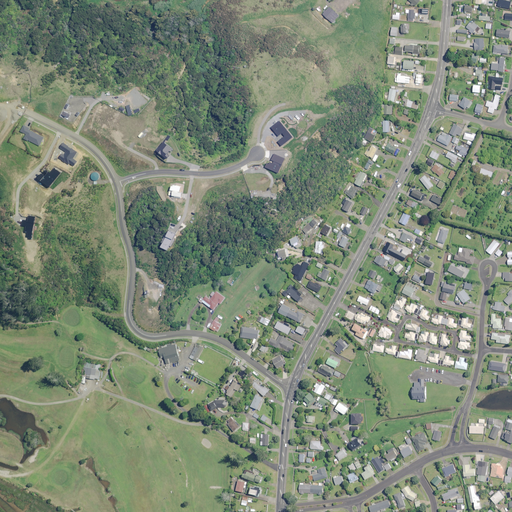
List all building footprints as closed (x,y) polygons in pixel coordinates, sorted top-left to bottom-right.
[(511,2),(501,0),(499,0),(498,7),(510,9),(511,2)] [(473,5),(465,5),(465,13),(467,14),(467,12),(472,12),(473,5)] [(340,16),(330,7),(323,14),(333,23),(340,16)] [(415,10),(410,10),(409,18),(408,18),(407,20),(413,21),(413,18),(416,19),(416,13),(415,13),(415,10)] [(476,31),(475,30),(478,26),(474,23),(472,25),(470,22),(466,27),(470,30),(470,31),(472,34),(473,33),(474,33),(476,31)] [(510,38),(511,31),(497,30),(496,36),(510,38)] [(475,50),(484,50),(484,47),(484,39),(475,39),(475,50)] [(509,47),(495,45),(493,54),(497,55),(497,53),(508,54),(509,47)] [(397,57),(389,56),(388,64),(396,65),(397,57)] [(504,72),(505,58),(500,57),(500,64),(492,63),(491,70),(499,71),(499,72),(504,72)] [(414,70),(415,61),(404,60),(403,69),(414,70)] [(406,83),(406,76),(401,76),(401,74),(398,73),(398,78),(396,78),(395,82),(406,83)] [(504,78),(490,77),(489,80),(491,80),(489,89),(503,91),(503,87),(496,86),(496,84),(503,85),(504,78)] [(399,91),(391,89),(388,101),(395,102),(396,96),(397,96),(399,91)] [(501,96),(496,94),(494,103),(488,101),(486,106),(490,107),(488,112),(494,114),(495,109),(497,110),(501,96)] [(149,100),(141,95),(139,98),(148,103),(149,100)] [(472,102),(473,101),(470,100),(465,97),(460,105),(468,110),(469,108),(473,103),(472,102)] [(413,102),(408,100),(407,106),(417,109),(419,105),(413,104),(413,102)] [(484,106),(478,104),(475,112),(481,114),(484,106)] [(394,108),(394,106),(390,105),(390,106),(384,106),(384,114),(396,115),(396,108),(394,108)] [(390,122),(383,122),(383,132),(390,132),(390,126),(393,126),(393,123),(390,123),(390,122)] [(463,129),(455,124),(450,134),(456,137),(457,134),(460,136),(463,129)] [(30,128),(25,125),(21,132),(27,135),(25,139),(29,141),(29,140),(40,146),(44,138),(29,130),(30,128)] [(364,138),(365,139),(363,142),(367,144),(369,141),(372,143),(378,132),(370,127),(364,138)] [(477,134),(466,132),(464,139),(475,142),(477,134)] [(453,137),(447,134),(446,137),(440,135),(438,141),(448,146),(453,137)] [(165,142),(158,151),(168,159),(171,156),(169,154),(174,149),(165,142)] [(397,148),(388,144),(386,148),(383,146),(382,148),(394,154),(398,156),(401,150),(397,148)] [(468,153),(467,153),(468,149),(458,145),(456,149),(461,151),(459,154),(465,156),(466,155),(467,156),(468,153)] [(376,154),(378,149),(372,146),(369,152),(367,150),(364,156),(372,160),(376,162),(379,156),(376,154)] [(437,151),(433,150),(430,156),(437,160),(440,155),(436,153),(437,151)] [(458,157),(449,152),(446,157),(453,160),(452,162),(455,163),(457,161),(456,161),(458,157)] [(441,169),(442,168),(440,166),(439,168),(436,165),(432,169),(440,176),(444,172),(441,169)] [(457,174),(452,171),(448,178),(453,180),(457,174)] [(100,178),(100,177),(100,175),(99,174),(98,173),(97,172),(95,172),(94,172),(93,172),(91,173),(91,175),(90,176),(91,178),(91,179),(92,180),(93,181),(95,181),(96,181),(98,180),(99,179),(100,178)] [(360,173),(358,172),(356,177),(358,178),(355,183),(362,187),(365,182),(366,180),(368,175),(361,172),(360,173)] [(428,179),(425,175),(420,179),(429,190),(434,186),(430,181),(431,180),(429,178),(428,179)] [(358,190),(350,186),(348,189),(345,193),(354,198),(356,195),(355,194),(358,190)] [(425,197),(426,195),(415,189),(412,195),(424,200),(425,197)] [(444,200),(434,195),(431,200),(442,205),(444,200)] [(354,202),(346,197),(343,203),(345,205),(343,209),(349,212),(354,202)] [(407,204),(414,208),(417,209),(419,204),(416,202),(409,199),(407,204)] [(369,209),(364,206),(361,213),(365,215),(369,209)] [(411,216),(405,213),(400,221),(406,225),(411,216)] [(313,228),(310,224),(307,227),(307,226),(303,230),(306,234),(313,228)] [(325,234),(329,236),(333,228),(326,225),(323,229),(322,228),(318,236),(322,238),(324,234),(325,234)] [(449,231),(442,229),(437,241),(444,244),(449,231)] [(413,237),(404,233),(400,240),(406,242),(407,241),(410,243),(413,237)] [(302,246),(297,236),(290,240),(293,245),(294,244),(296,247),(297,246),(298,248),(302,246)] [(349,239),(343,236),(340,245),(345,247),(349,239)] [(500,244),(495,240),(486,251),(492,255),(500,244)] [(325,242),(317,241),(317,242),(314,242),(314,247),(316,247),(316,253),(324,254),(325,242)] [(394,245),(388,242),(384,251),(390,254),(394,245)] [(472,250),(463,248),(463,252),(459,252),(458,255),(455,255),(455,260),(467,262),(467,263),(474,265),(475,257),(470,256),(471,254),(472,254),(472,250)] [(283,259),(283,260),(286,259),(286,258),(288,257),(290,257),(288,249),(286,249),(280,251),(277,251),(279,260),(283,259)] [(387,260),(377,255),(374,262),(384,266),(387,260)] [(431,258),(428,256),(426,259),(421,256),(418,260),(433,268),(435,264),(430,261),(431,258)] [(296,266),(294,265),(293,269),(294,269),(292,272),(294,273),(293,276),(302,281),(310,264),(305,262),(302,266),(298,264),(296,266)] [(397,271),(399,273),(400,271),(402,273),(405,268),(402,265),(399,263),(395,269),(397,271)] [(462,278),(465,272),(455,267),(456,265),(452,263),(448,271),(462,278)] [(330,272),(325,269),(322,273),(320,272),(317,276),(327,281),(328,278),(328,277),(330,272)] [(377,273),(372,270),(369,276),(374,279),(377,273)] [(511,273),(510,273),(503,272),(503,278),(504,278),(504,281),(510,281),(511,281),(511,273)] [(422,278),(415,275),(412,279),(420,283),(422,278)] [(383,287),(369,280),(365,288),(369,290),(368,291),(375,294),(377,290),(380,292),(383,287)] [(312,282),(310,281),(307,286),(319,293),(322,287),(312,282)] [(417,286),(408,282),(402,293),(411,297),(417,286)] [(456,285),(453,284),(452,286),(445,284),(443,291),(454,294),(456,285)] [(289,294),(299,302),(303,298),(301,297),(303,294),(291,285),(288,288),(286,291),(284,290),(282,293),(287,297),(287,296),(289,299),(291,297),(288,295),(289,294)] [(457,294),(464,304),(470,299),(464,290),(457,294)] [(201,298),(199,301),(202,303),(203,302),(214,310),(219,303),(221,304),(226,298),(217,291),(215,294),(213,292),(211,295),(213,297),(211,300),(206,296),(203,300),(201,298)] [(360,296),(358,301),(361,302),(361,303),(363,304),(363,303),(368,305),(371,299),(367,297),(366,299),(360,296)] [(400,301),(397,300),(395,306),(394,308),(399,311),(401,308),(402,309),(407,300),(404,298),(402,301),(400,300),(400,301)] [(491,306),(491,309),(500,311),(500,312),(504,312),(504,313),(506,314),(506,311),(505,311),(505,306),(501,306),(502,303),(496,302),(495,307),(491,306)] [(407,305),(406,309),(408,310),(407,311),(412,313),(412,312),(414,313),(415,313),(417,314),(420,310),(417,308),(418,306),(412,303),(410,307),(407,305)] [(283,304),(279,312),(301,323),(305,314),(299,311),(298,314),(290,310),(291,308),(283,304)] [(379,315),(381,311),(379,310),(379,309),(372,306),(370,310),(379,315)] [(420,310),(417,314),(420,315),(420,316),(422,317),(421,318),(425,320),(426,319),(428,320),(430,317),(427,316),(429,312),(423,309),(422,311),(420,310)] [(396,311),(392,310),(391,313),(390,312),(387,317),(390,318),(389,320),(394,322),(394,321),(398,323),(399,319),(401,315),(402,313),(396,310),(396,311)] [(349,311),(346,318),(352,321),(355,314),(349,311)] [(361,315),(358,313),(355,319),(365,324),(366,322),(368,323),(371,318),(362,313),(361,315)] [(443,316),(434,314),(434,315),(433,314),(432,316),(433,317),(433,318),(432,322),(434,323),(439,325),(439,324),(441,324),(442,323),(444,324),(445,319),(442,319),(443,316)] [(496,314),(492,314),(492,324),(494,324),(494,328),(502,329),(503,325),(501,325),(502,319),(496,319),(496,314)] [(212,324),(210,327),(213,329),(218,332),(222,325),(217,322),(219,319),(217,317),(212,324)] [(463,320),(459,320),(459,325),(462,325),(462,326),(464,327),(464,328),(469,328),(469,327),(471,328),(472,324),(468,323),(469,318),(463,317),(463,320)] [(449,320),(446,320),(445,324),(447,325),(447,326),(449,326),(449,327),(454,328),(454,327),(457,328),(457,324),(454,323),(455,319),(449,318),(449,320)] [(292,328),(278,322),(275,328),(289,335),(292,328)] [(368,331),(356,324),(352,330),(357,333),(356,335),(363,339),(368,331)] [(406,324),(406,328),(409,329),(409,330),(417,331),(416,332),(419,333),(420,327),(418,327),(418,325),(412,324),(412,325),(406,324)] [(306,329),(299,326),(296,331),(303,335),(306,329)] [(255,339),(255,338),(259,339),(260,330),(256,330),(256,328),(242,327),(241,338),(255,339)] [(384,328),(382,327),(379,333),(380,333),(379,336),(383,338),(383,337),(387,339),(387,338),(389,340),(393,332),(391,331),(391,330),(385,327),(384,328)] [(373,337),(376,330),(372,328),(368,334),(373,337)] [(461,341),(466,341),(466,340),(470,341),(471,337),(467,336),(467,331),(461,330),(461,333),(460,333),(459,337),(460,338),(460,341),(461,341)] [(415,339),(418,339),(419,334),(416,334),(416,333),(406,332),(405,338),(410,339),(409,340),(415,340),(415,339)] [(429,341),(429,336),(428,336),(429,332),(425,332),(425,334),(421,334),(421,336),(420,336),(420,338),(419,338),(419,342),(424,342),(426,342),(426,341),(429,341)] [(429,336),(429,341),(430,341),(430,342),(430,343),(433,343),(432,344),(437,344),(438,339),(437,338),(437,336),(434,336),(435,333),(431,333),(430,336),(429,336)] [(511,335),(493,333),(492,339),(497,340),(497,343),(509,344),(511,335)] [(442,337),(440,336),(439,343),(441,343),(441,345),(448,346),(448,344),(450,344),(450,340),(448,340),(448,335),(442,334),(442,337)] [(288,339),(280,336),(277,341),(271,338),(269,344),(292,354),(296,344),(287,340),(288,339)] [(345,342),(341,338),(336,344),(338,346),(335,350),(339,354),(349,344),(346,341),(345,342)] [(466,341),(461,341),(460,343),(459,342),(458,348),(460,348),(460,349),(465,350),(465,349),(468,349),(468,347),(470,347),(471,343),(466,342),(466,341)] [(179,361),(175,344),(159,348),(164,365),(179,361)] [(203,347),(197,344),(190,357),(196,361),(203,347)] [(385,346),(381,345),(381,346),(377,346),(377,345),(374,344),(373,351),(384,353),(385,346)] [(388,353),(388,354),(396,355),(396,357),(398,357),(399,352),(397,351),(397,349),(396,349),(396,346),(393,346),(390,346),(390,349),(386,348),(386,352),(388,353)] [(404,352),(401,351),(400,354),(399,354),(399,357),(411,359),(413,350),(409,349),(408,352),(404,351),(404,352)] [(417,359),(416,361),(418,362),(419,361),(426,363),(427,356),(424,355),(425,351),(419,349),(418,351),(416,350),(414,357),(416,358),(416,359),(417,359)] [(441,365),(442,360),(438,360),(439,355),(432,354),(431,357),(429,357),(428,360),(431,361),(431,362),(437,363),(437,364),(441,365)] [(285,358),(283,355),(273,360),(278,368),(287,363),(284,359),(285,358)] [(442,360),(441,365),(443,365),(444,364),(451,365),(454,365),(455,361),(451,361),(452,358),(450,358),(450,356),(446,356),(445,361),(442,360)] [(465,358),(460,357),(459,362),(456,361),(455,368),(467,370),(468,363),(464,363),(465,358)] [(339,363),(329,358),(327,363),(336,368),(339,363)] [(507,364),(490,361),(489,369),(506,372),(507,364)] [(101,365),(85,362),(82,375),(89,377),(90,368),(100,370),(101,365)] [(335,370),(322,363),(317,373),(330,380),(335,370)] [(412,384),(412,399),(420,399),(420,402),(426,402),(426,385),(423,385),(423,379),(419,379),(419,384),(412,384)] [(241,383),(234,380),(227,394),(233,397),(236,390),(239,391),(241,386),(240,385),(241,383)] [(260,385),(255,382),(252,386),(264,397),(270,390),(262,383),(260,385)] [(314,392),(321,395),(324,390),(326,390),(327,388),(325,387),(326,386),(322,384),(321,386),(317,383),(315,387),(316,388),(314,392)] [(310,393),(304,399),(308,403),(308,404),(310,406),(317,399),(310,393)] [(332,402),(335,397),(332,396),(332,395),(328,393),(325,398),(330,400),(329,401),(332,402)] [(260,411),(265,399),(263,399),(263,398),(256,395),(251,407),(258,409),(257,410),(260,411)] [(321,397),(318,402),(325,406),(326,405),(327,405),(329,401),(321,397)] [(224,400),(215,400),(204,406),(208,412),(217,407),(224,408),(226,406),(227,404),(226,402),(224,400)] [(348,407),(348,406),(343,403),(342,403),(341,402),(335,411),(339,413),(340,411),(345,415),(349,408),(348,407)] [(235,432),(241,426),(238,422),(237,423),(232,417),(228,421),(230,423),(228,425),(230,428),(231,427),(235,432)] [(502,427),(501,427),(495,424),(490,437),(496,439),(502,427)] [(442,432),(435,430),(433,440),(440,441),(442,432)] [(508,442),(511,443),(511,431),(511,434),(504,432),(502,438),(508,441),(508,442)] [(424,433),(413,438),(419,452),(426,449),(423,444),(428,442),(424,433)] [(260,445),(269,445),(269,435),(261,434),(260,445)] [(323,444),(323,437),(318,437),(317,441),(311,441),(310,449),(323,450),(324,446),(321,446),(321,444),(323,444)] [(358,438),(349,444),(354,452),(363,446),(358,438)] [(409,445),(404,448),(402,445),(399,447),(405,458),(413,453),(409,445)] [(347,452),(344,447),(339,451),(340,452),(336,455),(340,461),(348,454),(347,452)] [(398,456),(393,448),(388,451),(389,454),(385,456),(389,462),(391,460),(392,461),(396,459),(395,458),(398,456)] [(384,465),(378,457),(372,461),(379,473),(385,469),(383,466),(384,465)] [(489,463),(480,461),(477,475),(479,475),(478,480),(485,482),(489,463)] [(502,468),(502,466),(498,465),(496,465),(496,464),(492,464),(492,468),(491,476),(504,479),(505,475),(503,474),(504,469),(502,468)] [(375,474),(370,465),(365,468),(367,471),(363,474),(366,480),(375,474)] [(457,473),(454,465),(443,468),(446,477),(450,476),(450,475),(457,473)] [(470,469),(470,465),(463,465),(465,479),(467,479),(471,478),(470,476),(476,476),(475,469),(470,469)] [(320,474),(309,477),(310,480),(314,479),(315,481),(328,478),(325,468),(319,470),(320,474)] [(254,473),(248,470),(248,472),(244,471),(242,477),(255,482),(256,481),(261,483),(263,477),(257,475),(257,476),(254,475),(254,473)] [(359,479),(355,472),(347,476),(351,483),(359,479)] [(443,481),(438,475),(432,481),(437,487),(443,481)] [(344,483),(342,476),(337,478),(337,476),(334,477),(336,483),(336,482),(337,485),(344,483)] [(247,482),(239,480),(236,491),(244,492),(245,488),(246,489),(247,482)] [(301,484),(300,493),(315,494),(323,494),(324,486),(301,484)] [(409,486),(403,490),(407,497),(414,501),(417,494),(412,491),(409,486)] [(260,490),(261,488),(256,487),(255,489),(251,488),(250,494),(254,495),(254,496),(259,497),(260,494),(261,494),(262,490),(260,490)] [(458,498),(455,490),(452,491),(443,495),(445,501),(451,499),(452,500),(458,498)] [(505,497),(500,491),(491,498),(497,505),(505,497)] [(406,506),(400,493),(395,495),(400,509),(406,506)] [(475,498),(472,505),(479,508),(479,507),(480,508),(484,500),(478,497),(477,499),(475,498)] [(380,511),(381,510),(381,511),(386,511),(385,509),(391,507),(389,500),(369,507),(370,511),(376,511),(377,511),(376,511),(380,511)]
